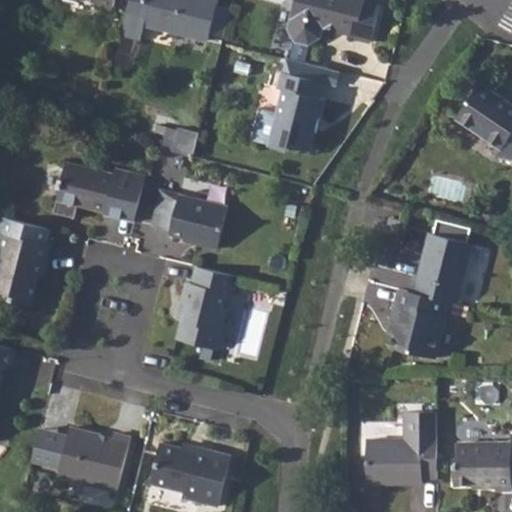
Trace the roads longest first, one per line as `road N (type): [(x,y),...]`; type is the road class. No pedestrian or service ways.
road 1 (residential): [(361,214),(308,408),(291,428)]
road 2 (residential): [(129,374),(72,359),(98,256),(152,267)]
road 3 (residential): [(464,0),(373,177)]
road 4 (residential): [(291,428),(129,374)]
